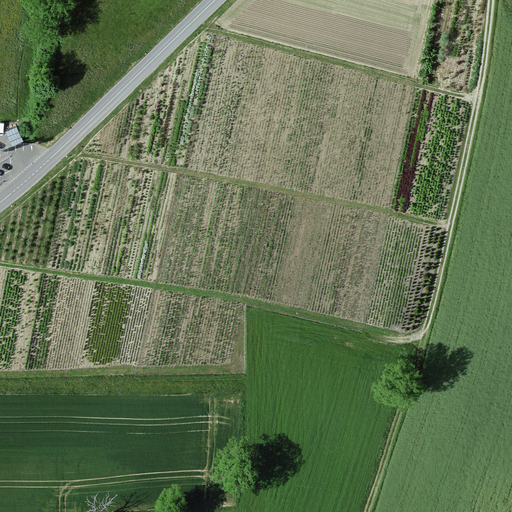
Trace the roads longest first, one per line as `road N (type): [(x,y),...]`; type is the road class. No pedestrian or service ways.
road 1 (track): [(491,0),(428,319),(418,334),(381,336)]
road 2 (primary): [(0,202),(214,0)]
